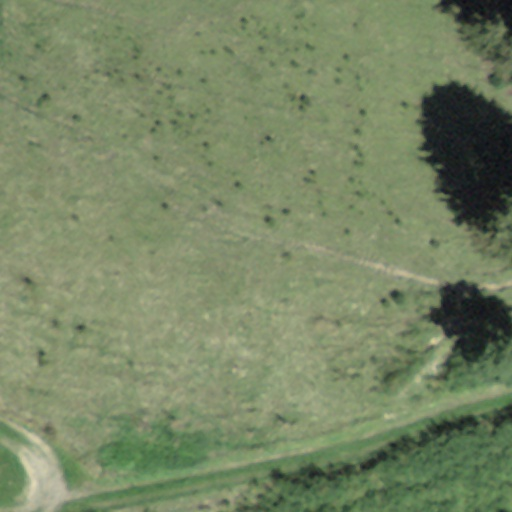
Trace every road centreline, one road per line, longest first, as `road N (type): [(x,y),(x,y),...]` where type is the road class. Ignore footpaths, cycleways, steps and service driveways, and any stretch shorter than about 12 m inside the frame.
road 1 (track): [(33,506),(260,468),(511,399)]
road 2 (track): [(0,427),(46,462),(52,481),(47,497),(7,511)]
